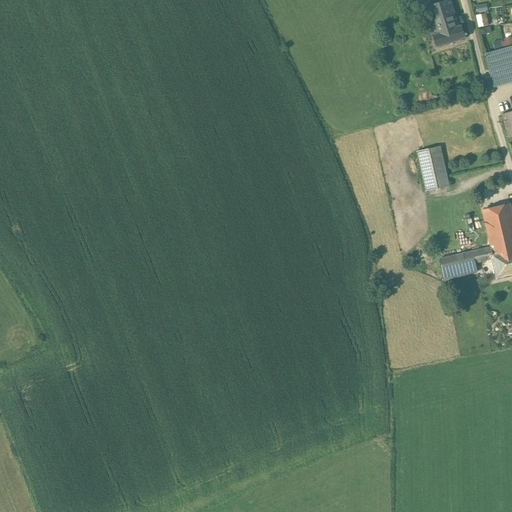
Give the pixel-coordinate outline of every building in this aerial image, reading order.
[(462,39),(451,0),(449,0),(425,7),(436,47),(462,39)] [(486,3),(476,6),(477,12),(488,10),(486,3)] [(476,14),(478,26),(488,25),(487,13),(476,14)] [(511,47),(484,55),(493,88),(511,82),(511,47)] [(511,111),(500,114),(507,139),(511,137),(511,111)] [(448,187),(440,146),(415,151),(423,192),(448,187)] [(488,246),(439,259),(444,279),(494,266),(497,278),(511,274),(511,221),(507,204),(479,212),(488,246)]
